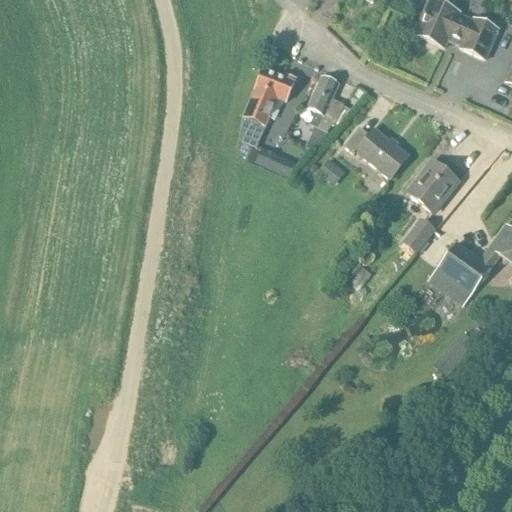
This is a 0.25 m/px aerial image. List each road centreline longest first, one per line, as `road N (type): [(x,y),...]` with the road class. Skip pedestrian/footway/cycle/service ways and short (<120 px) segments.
road 1 (unclassified): [(83,511),(145,129),(148,85),(136,0)]
road 2 (residential): [(511,142),(390,91),(287,8)]
road 3 (unclassified): [(434,511),(511,410)]
